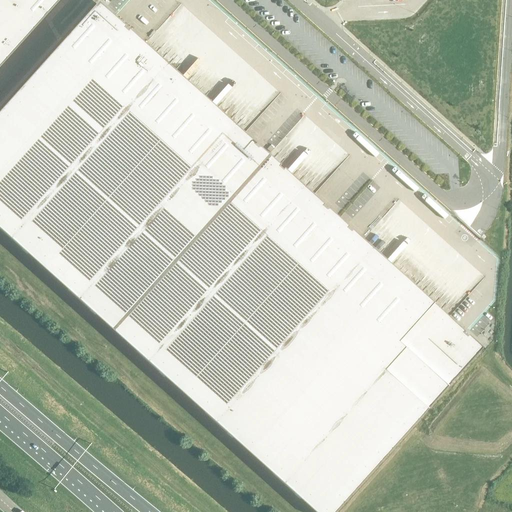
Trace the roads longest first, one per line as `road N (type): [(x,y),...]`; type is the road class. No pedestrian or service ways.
road 1 (unclassified): [(473,196),(455,201),(437,192),(223,0)]
road 2 (unclassified): [(295,0),(470,156),(481,176),(473,196)]
road 3 (unclassified): [(508,0),(497,169),(473,196)]
road 4 (trunk): [(149,511),(0,386)]
road 5 (trunk): [(0,413),(113,511)]
road 6 (unclassified): [(0,90),(81,0)]
